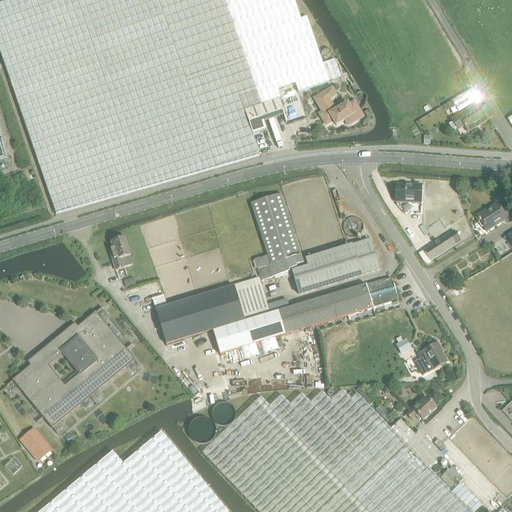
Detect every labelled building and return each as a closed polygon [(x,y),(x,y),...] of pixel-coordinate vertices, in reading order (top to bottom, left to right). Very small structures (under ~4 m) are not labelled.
[(260,156),(253,135),(244,111),(281,98),(279,92),(294,87),(297,93),(335,79),(340,77),(334,61),(322,66),(306,18),(301,20),(293,0),(14,0),(8,2),(0,4),(0,55),(5,71),(56,215),(260,156)] [(294,87),(279,92),(281,98),(289,121),(304,116),(297,93),(294,87)] [(473,89),(452,102),(458,112),(479,99),(473,89)] [(325,93),(314,99),(325,117),(322,119),(326,126),(333,121),(336,126),(348,118),(352,124),(363,117),(358,109),(353,113),(347,104),(335,111),(329,101),(325,93)] [(278,99),(244,111),(253,135),(266,131),(264,124),(284,117),(286,124),(278,99)] [(453,133),(458,130),(465,126),(468,131),(479,124),(480,125),(488,120),(487,119),(493,115),(486,105),(481,108),(478,104),(452,120),(453,123),(449,126),(453,133)] [(420,203),(421,186),(396,185),(396,202),(420,203)] [(298,295),(379,269),(371,242),(303,264),(282,195),(251,204),(267,257),(254,261),(261,281),(291,272),(298,295)] [(507,221),(511,217),(511,215),(506,206),(501,209),(498,205),(487,212),(486,211),(477,217),(487,232),(506,219),(507,221)] [(454,231),(449,234),(423,251),(430,261),(461,241),(454,231)] [(116,270),(133,265),(125,238),(111,243),(113,248),(109,250),(116,270)] [(208,251),(205,241),(188,246),(191,256),(208,251)] [(423,251),(418,254),(424,263),(427,266),(431,263),(430,261),(423,251)] [(393,277),(268,315),(257,280),(235,287),(156,311),(166,346),(213,332),(220,355),(400,300),(393,277)] [(134,278),(126,281),(128,288),(136,286),(134,278)] [(78,327),(75,323),(27,362),(30,366),(12,381),(26,398),(51,429),(135,360),(95,312),(78,327)] [(404,315),(397,319),(406,340),(414,336),(404,315)] [(398,344),(396,346),(402,356),(412,350),(406,340),(402,342),(398,344)] [(422,376),(433,370),(447,362),(440,350),(441,349),(438,343),(418,355),(421,360),(414,363),(422,376)] [(360,387),(356,391),(370,406),(375,402),(360,387)] [(205,450),(202,453),(222,475),(257,511),(469,511),(430,471),(392,431),(357,394),(351,400),(342,390),(331,402),(322,392),(310,403),(301,394),(290,405),(281,397),(281,396),(280,397),(269,407),(260,398),(205,450)] [(422,420),(435,408),(426,398),(419,405),(418,404),(406,415),(411,420),(417,414),(422,420)] [(511,422),(511,402),(502,412),(511,422)] [(380,405),(376,410),(388,423),(393,418),(380,405)] [(212,424),(211,420),(209,417),(208,416),(206,414),(202,413),(200,414),(198,414),(194,416),(193,418),(192,420),(191,424),(192,427),(194,431),(197,433),(198,434),(200,434),(203,434),(205,434),(208,432),(210,430),(211,429),(212,427),(212,424)] [(401,422),(392,431),(430,471),(444,457),(420,431),(414,436),(410,432),(401,422)] [(34,429),(19,441),(37,463),(52,451),(34,429)] [(226,511),(162,433),(123,466),(113,453),(42,511),(226,511)] [(433,444),(440,451),(444,448),(437,440),(433,444)] [(14,458),(5,467),(13,476),(22,467),(14,458)] [(451,490),(463,479),(452,468),(440,479),(451,490)] [(511,498),(502,509),(505,511),(511,506),(511,498)]
